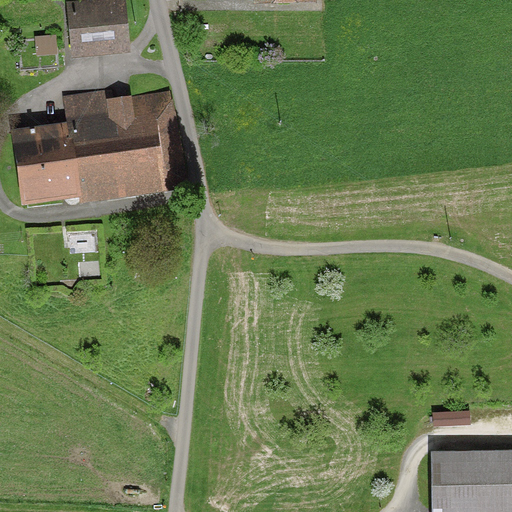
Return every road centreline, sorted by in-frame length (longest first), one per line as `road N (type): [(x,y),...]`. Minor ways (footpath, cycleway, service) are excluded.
road 1 (residential): [(511,277),(439,249),(259,246),(203,228)]
road 2 (residential): [(203,228),(173,511)]
road 3 (residential): [(203,228),(186,126),(151,0)]
